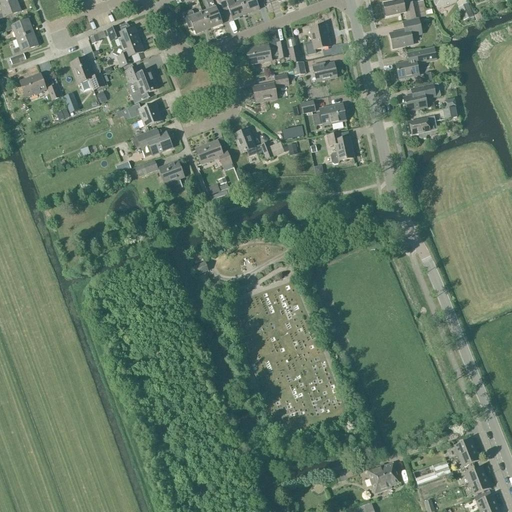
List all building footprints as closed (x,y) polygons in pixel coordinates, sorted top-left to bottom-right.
[(12,0),(0,4),(0,10),(2,15),(0,15),(0,19),(3,18),(3,19),(21,12),(16,0),(12,0)] [(215,8),(211,0),(209,0),(206,1),(209,10),(202,13),(209,30),(222,25),(215,8)] [(239,0),(234,0),(232,1),(231,0),(224,0),(226,3),(233,20),(246,15),(239,0)] [(239,0),(246,15),(259,10),(254,0),(239,0)] [(420,18),(416,3),(407,5),(408,5),(404,6),(402,0),(383,4),(385,17),(409,12),(411,20),(420,18)] [(473,17),(468,4),(457,8),(463,21),(473,17)] [(192,12),(188,14),(183,16),(188,29),(193,27),(196,35),(209,30),(202,13),(194,16),(192,12)] [(6,33),(12,31),(16,40),(33,33),(28,20),(11,27),(5,29),(6,33)] [(389,35),(392,50),(412,45),(411,37),(421,35),(418,20),(403,23),(405,32),(389,35)] [(306,47),(307,53),(311,55),(320,53),(319,50),(329,48),(325,26),(309,30),(312,43),(307,44),(306,47)] [(119,39),(122,47),(138,41),(134,29),(120,34),(118,27),(106,32),(111,42),(119,39)] [(16,40),(19,49),(13,51),(14,55),(20,53),(38,46),(33,33),(16,40)] [(138,41),(122,47),(116,49),(113,50),(113,51),(114,50),(114,51),(113,54),(117,56),(118,58),(117,58),(121,69),(132,65),(129,58),(143,53),(138,41)] [(268,46),(245,50),(249,66),(271,62),(270,58),(279,56),(279,60),(287,59),(284,43),(268,46)] [(291,65),(292,65),(300,63),(297,48),(288,50),(291,65)] [(399,80),(418,76),(416,64),(422,63),(422,61),(435,59),(433,49),(407,55),(409,63),(396,65),(399,80)] [(12,65),(26,60),(24,54),(10,59),(12,65)] [(92,79),(89,69),(85,59),(71,64),(78,84),(89,80),(93,91),(104,87),(100,76),(92,79)] [(300,63),(292,65),(293,72),(294,77),(305,75),(304,70),(302,63),(300,63)] [(313,67),(316,83),(336,79),(333,64),(320,67),(320,65),(313,67)] [(131,96),(135,106),(150,100),(150,99),(149,100),(147,94),(156,91),(151,77),(152,77),(150,70),(140,74),(138,68),(126,72),(131,85),(137,83),(140,92),(131,96)] [(25,98),(45,90),(40,76),(20,83),(25,98)] [(276,89),(288,86),(286,76),(274,78),(276,85),(274,85),(273,85),(253,88),(256,103),(276,100),(274,89),(276,89)] [(418,95),(403,98),(406,113),(427,109),(425,100),(435,98),(440,97),(437,85),(433,86),(417,89),(418,95)] [(52,102),(60,98),(56,86),(47,89),(52,102)] [(103,92),(96,95),(100,104),(107,100),(103,92)] [(72,94),(64,98),(70,115),(79,111),(72,94)] [(302,115),(315,113),(314,102),(300,104),(302,115)] [(161,122),(154,104),(140,110),(139,105),(127,110),(131,120),(141,116),(145,128),(161,122)] [(323,127),(345,122),(342,105),(319,110),(320,115),(312,116),(314,127),(323,125),(323,127)] [(443,120),(455,118),(453,108),(441,111),(443,120)] [(59,121),(69,117),(67,110),(57,113),(59,121)] [(436,130),(435,123),(434,118),(427,120),(409,124),(411,136),(418,134),(419,138),(421,140),(425,139),(427,136),(426,132),(436,130)] [(302,128),(281,132),(284,142),(304,138),(302,128)] [(255,148),(248,130),(234,136),(241,154),(246,152),(249,158),(263,152),(266,161),(273,158),(267,144),(261,146),(255,148)] [(150,132),(136,137),(141,148),(145,158),(152,155),(153,157),(172,149),(166,134),(153,139),(150,132)] [(339,162),(353,159),(349,139),(341,140),(339,135),(327,137),(329,147),(335,146),(337,153),(330,155),(328,157),(330,164),(332,166),(337,164),(339,162)] [(222,155),(217,142),(195,151),(201,166),(219,159),(223,168),(232,165),(227,153),(222,155)] [(287,146),(289,157),(297,155),(295,145),(287,146)] [(81,154),(77,155),(79,160),(90,155),(88,149),(81,152),(81,154)] [(119,174),(132,169),(129,162),(117,167),(119,174)] [(157,171),(154,162),(135,169),(139,178),(157,171)] [(177,163),(159,169),(165,185),(164,185),(168,194),(182,189),(182,188),(179,180),(183,178),(177,163)] [(226,192),(209,198),(210,201),(227,195),(226,192)] [(208,271),(204,263),(194,268),(198,276),(208,271)] [(454,447),(458,457),(475,450),(471,440),(454,447)] [(479,461),(475,450),(458,457),(462,468),(479,461)] [(391,487),(400,484),(393,464),(384,467),(383,465),(366,471),(374,495),(391,489),(391,487)] [(341,481),(346,480),(357,476),(355,468),(338,473),(341,481)] [(465,475),(469,485),(484,479),(486,478),(482,468),(465,475)] [(486,478),(484,479),(469,485),(473,496),(490,489),(486,478)] [(476,503),(479,511),(482,511),(497,506),(493,496),(476,503)] [(434,511),(431,499),(424,502),(426,511),(434,511)]
